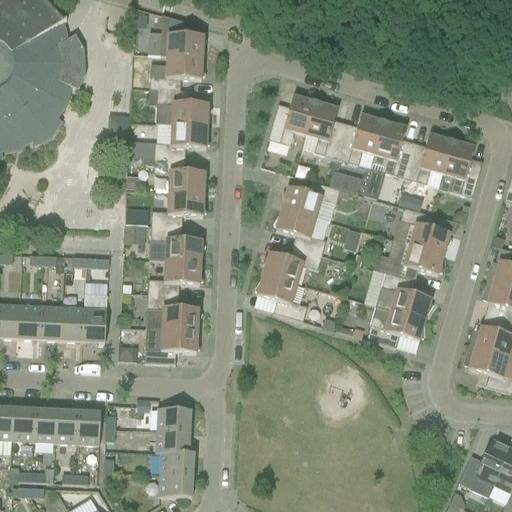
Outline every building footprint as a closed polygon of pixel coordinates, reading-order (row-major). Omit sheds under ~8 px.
[(0,0),(0,162),(2,162),(1,156),(17,154),(31,145),(34,151),(50,141),(61,126),(56,122),(66,109),(66,97),(69,91),(77,95),(84,80),(83,69),(83,54),(74,40),(66,45),(63,39),(62,27),(51,15),(55,11),(45,0),(0,0)] [(511,0),(494,0),(492,13),(511,17),(511,0)] [(184,40),(185,28),(161,21),(159,61),(166,61),(201,63),(201,59),(206,46),(202,45),(202,41),(184,40)] [(200,81),(204,81),(201,67),(201,63),(166,61),(165,69),(149,68),(148,95),(156,95),(179,96),(180,84),(200,85),(200,81)] [(210,114),(207,113),(207,109),(187,108),(187,96),(179,96),(156,95),(148,95),(147,110),(155,110),(154,129),(166,130),(170,130),(206,132),(206,128),(210,114)] [(305,141),(314,107),(311,106),(297,98),(295,102),(292,101),(287,118),(275,114),(267,145),(289,152),(293,138),(305,141)] [(344,134),(332,130),(337,113),(334,112),(334,108),(318,108),(314,107),(305,141),(316,144),(312,158),(335,164),(344,134)] [(373,160),(382,126),(379,125),(365,117),(363,121),(360,120),(355,137),(344,134),(335,164),(357,171),(361,157),(373,160)] [(107,146),(121,146),(122,121),(108,121),(107,146)] [(405,133),(402,132),(402,128),(386,127),(382,126),(373,160),(369,174),(403,184),(412,153),(400,150),(405,133)] [(209,149),(206,135),(206,132),(170,130),(166,130),(165,149),(153,148),(153,163),(184,165),(184,153),(205,154),(205,150),(209,149)] [(441,180),(450,145),(447,144),(433,137),(431,140),(428,139),(423,156),(412,153),(403,184),(437,193),(441,180)] [(480,172),(468,169),(473,152),(470,151),(470,147),(454,147),(450,145),(441,180),(452,183),(448,197),(471,203),(480,172)] [(207,182),(204,181),(204,178),(183,177),(184,165),(153,163),(152,178),(168,179),(167,198),(203,200),(203,196),(207,182)] [(334,173),(329,189),(357,198),(362,182),(334,173)] [(511,175),(503,206),(511,208),(511,175)] [(320,205),(335,210),(339,195),(309,186),(306,198),(286,193),(285,196),(282,196),(281,210),(280,214),(314,224),(320,205)] [(206,218),(203,203),(203,200),(167,198),(166,217),(150,217),(150,231),(150,232),(181,233),(181,221),(202,222),(202,218),(206,218)] [(451,244),(448,242),(449,239),(429,233),(432,221),(402,213),(393,246),(442,260),(443,257),(451,244)] [(309,242),(314,224),(280,214),(279,217),(272,230),(275,232),(274,235),(294,241),(291,252),(320,261),(325,246),(309,242)] [(124,229),(123,249),(143,250),(144,230),(124,229)] [(200,249),(201,246),(180,245),(181,233),(150,232),(148,266),(164,266),(200,268),(200,264),(204,251),(200,249)] [(441,278),(442,263),(442,260),(393,246),(388,264),(376,261),(372,275),(383,279),(413,287),(417,276),(436,281),(437,278),(441,278)] [(316,275),(320,261),(291,252),(287,264),(268,258),(267,262),(263,261),(263,276),(262,280),(296,289),(301,271),(316,275)] [(13,260),(0,259),(0,268),(12,269),(13,260)] [(42,270),(43,261),(30,260),(29,270),(42,270)] [(55,262),(43,261),(42,270),(55,271),(55,262)] [(73,263),(72,272),(86,272),(86,263),(73,263)] [(86,263),(86,272),(108,273),(108,264),(86,263)] [(202,286),(199,272),(200,268),(164,266),(163,286),(147,285),(146,300),(177,301),(178,289),(198,290),(199,287),(202,286)] [(511,270),(498,266),(497,269),(491,268),(486,286),(511,293),(511,270)] [(432,310),(429,308),(430,304),(410,299),(413,287),(383,279),(374,311),(424,326),(425,322),(432,310)] [(291,308),(296,289),(262,280),(261,283),(253,296),(257,297),(256,301),(275,307),(272,318),(302,327),(306,312),(291,308)] [(511,293),(486,286),(481,304),(487,306),(486,309),(506,315),(503,326),(511,328),(511,293)] [(104,348),(105,328),(105,315),(106,300),(84,300),(83,314),(82,347),(104,348)] [(201,319),(197,318),(197,314),(177,313),(177,301),(146,300),(145,334),(159,335),(161,335),(196,336),(196,333),(201,319)] [(0,343),(16,344),(18,311),(0,310),(0,343)] [(38,345),(40,312),(18,311),(16,344),(38,345)] [(423,344),(423,329),(424,326),(374,311),(365,344),(395,353),(398,341),(418,347),(419,343),(423,344)] [(60,346),(61,313),(40,312),(38,345),(60,346)] [(82,347),(83,314),(61,313),(60,346),(82,347)] [(511,347),(511,328),(503,326),(499,338),(479,332),(479,335),(473,334),(468,352),(508,363),(511,347)] [(199,354),(196,340),(196,336),(161,335),(159,335),(145,334),(143,368),(174,370),(175,357),(195,358),(195,355),(199,354)] [(511,384),(502,381),(508,363),(468,352),(463,370),(468,371),(467,375),(487,380),(484,392),(511,399),(511,384)] [(0,445),(10,446),(12,413),(0,412),(0,445)] [(32,447),(34,414),(12,413),(10,446),(32,447)] [(54,448),(55,416),(34,414),(32,447),(54,448)] [(157,414),(156,434),(156,436),(188,437),(189,415),(157,414)] [(76,449),(77,417),(55,416),(54,448),(76,449)] [(99,418),(77,417),(76,449),(98,450),(99,418)] [(104,421),(104,434),(114,434),(115,422),(104,421)] [(114,447),(114,434),(104,434),(103,447),(114,447)] [(187,459),(188,437),(156,436),(155,457),(187,459)] [(493,490),(510,454),(491,445),(479,470),(468,465),(457,488),(469,494),(475,481),(493,490)] [(511,511),(511,454),(510,454),(493,490),(511,499),(506,511),(504,511),(511,511)] [(192,459),(187,459),(155,457),(155,459),(160,459),(158,480),(191,481),(192,459)] [(103,464),(103,477),(112,477),(113,464),(103,464)] [(31,487),(31,478),(18,477),(17,487),(31,487)] [(112,490),(112,477),(103,477),(102,490),(112,490)] [(44,478),(31,478),(31,487),(44,488),(44,478)] [(74,489),(74,479),(61,479),(61,489),(74,489)] [(97,480),(74,479),(74,489),(96,490),(97,480)] [(190,504),(191,481),(158,480),(157,502),(190,504)] [(30,502),(30,493),(17,493),(17,502),(30,502)] [(43,494),(30,493),(30,502),(43,503),(43,494)] [(460,498),(453,495),(449,506),(461,511),(462,511),(464,509),(460,498)]
